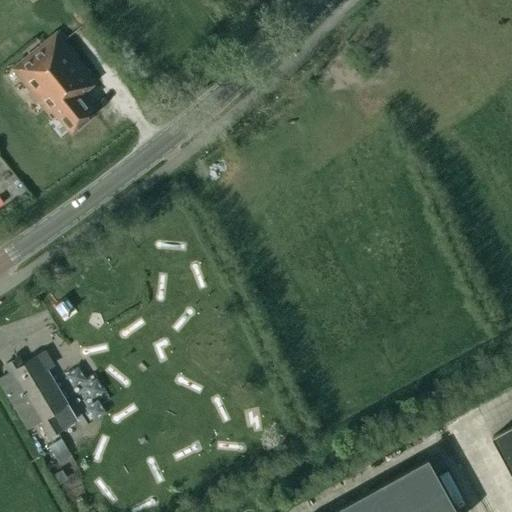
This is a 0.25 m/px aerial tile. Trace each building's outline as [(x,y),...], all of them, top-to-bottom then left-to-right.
[(54,37),(9,73),(50,125),(54,121),(68,139),(93,119),(78,100),(94,87),(54,37)] [(17,357),(4,365),(8,372),(0,377),(0,383),(29,429),(38,423),(48,438),(78,420),(47,371),(55,366),(45,349),(21,364),(17,357)] [(511,426),(493,437),(495,442),(499,440),(511,464),(511,426)] [(64,437),(52,444),(57,453),(70,445),(64,437)] [(455,511),(426,458),(328,511),(455,511)] [(54,476),(59,483),(65,479),(61,472),(54,476)]
